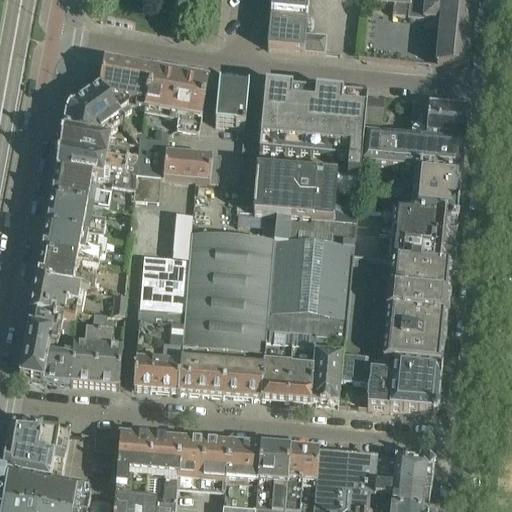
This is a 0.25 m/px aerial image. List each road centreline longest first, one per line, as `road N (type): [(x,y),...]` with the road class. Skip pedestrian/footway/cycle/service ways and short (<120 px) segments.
road 1 (residential): [(462,445),(0,403)]
road 2 (residential): [(462,445),(497,93)]
road 3 (residential): [(0,330),(53,31)]
road 4 (residential): [(243,67),(497,93)]
road 5 (residential): [(243,67),(53,31)]
road 6 (tertiary): [(0,124),(21,0)]
